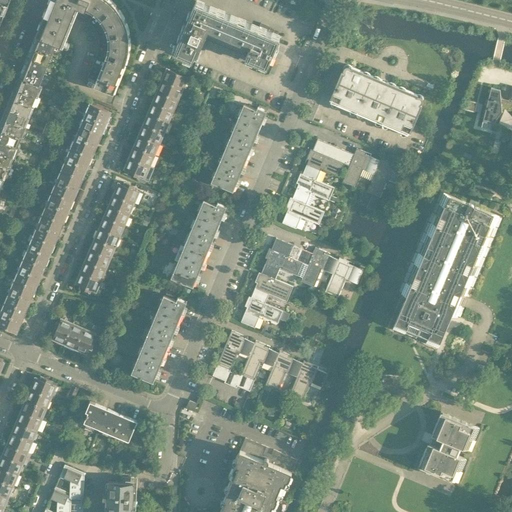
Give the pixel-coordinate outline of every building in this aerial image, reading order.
[(126,67),(128,59),(129,57),(129,56),(130,54),(130,50),(130,48),(130,45),(130,42),(130,38),(130,35),(129,31),(128,28),(127,25),(126,22),(125,19),(123,15),(121,13),(119,10),(118,8),(115,5),(113,3),(111,0),(110,0),(48,0),(48,1),(49,1),(46,9),(45,9),(43,14),(44,14),(41,22),(40,22),(38,26),(39,27),(36,35),(56,43),(63,47),(79,8),(85,10),(86,8),(95,12),(103,20),(108,29),(111,38),(111,49),(108,59),(97,88),(115,95),(126,67)] [(280,37),(272,33),(267,31),(269,26),(261,23),(258,27),(196,1),(175,51),(193,59),(195,53),(198,55),(206,38),(246,56),(246,57),(267,66),(280,37)] [(52,53),(56,43),(36,35),(32,46),(52,53)] [(47,64),(52,53),(32,46),(27,56),(47,64)] [(43,74),(47,64),(27,56),(23,66),(43,74)] [(423,100),(423,99),(423,97),(422,96),(420,95),(419,94),(417,95),(405,90),(404,88),(402,87),(400,87),(399,87),(395,85),(394,84),(392,83),(391,83),(389,83),(387,82),(380,79),(379,78),(377,77),(375,76),(373,76),(370,75),(369,73),(367,72),(365,72),(363,72),(351,67),(350,66),(349,65),(347,65),(346,65),(344,66),(343,67),(343,69),(343,70),(330,101),(408,133),(420,103),(422,102),(423,100)] [(39,84),(43,74),(23,66),(19,76),(39,84)] [(183,88),(187,77),(167,68),(163,79),(183,88)] [(41,85),(39,84),(19,76),(15,86),(37,95),(41,85)] [(178,99),(183,88),(163,79),(158,90),(178,99)] [(33,105),(37,95),(15,86),(11,96),(33,105)] [(511,88),(510,99),(511,99),(510,102),(501,101),(500,90),(491,87),(485,110),(484,110),(482,118),(483,118),(483,121),(487,122),(487,121),(493,123),(501,112),(501,110),(504,106),(511,110),(511,138),(510,138),(510,146),(511,146),(511,88)] [(174,110),(178,99),(158,90),(153,101),(174,110)] [(29,115),(33,105),(11,96),(7,106),(29,115)] [(64,117),(72,98),(68,97),(60,116),(64,117)] [(468,99),(466,109),(474,111),(477,101),(468,99)] [(169,121),(174,110),(153,101),(149,112),(169,121)] [(51,103),(48,111),(56,114),(59,106),(51,103)] [(101,133),(111,112),(90,103),(81,125),(101,133)] [(260,128),(265,115),(267,111),(258,107),(257,109),(244,104),(238,119),(260,128)] [(25,126),(29,115),(7,106),(3,117),(25,126)] [(164,132),(169,121),(149,112),(144,123),(164,132)] [(0,127),(21,136),(25,126),(3,117),(0,124),(0,127)] [(254,142),(257,134),(260,128),(238,119),(224,150),(246,159),(252,146),(254,147),(256,142),(254,142)] [(53,122),(52,122),(48,120),(47,123),(46,123),(42,134),(48,136),(53,122)] [(159,143),(164,132),(144,123),(139,134),(159,143)] [(92,156),(101,133),(81,125),(72,147),(92,156)] [(0,139),(17,146),(21,136),(0,127),(0,139)] [(155,154),(159,143),(139,134),(135,145),(155,154)] [(0,150),(13,156),(17,146),(0,139),(0,150)] [(319,153),(324,141),(317,139),(313,150),(319,153)] [(325,156),(330,144),(324,141),(319,153),(325,156)] [(332,158),(336,147),(330,144),(325,156),(332,158)] [(150,165),(155,154),(135,145),(130,156),(150,165)] [(82,178),(92,156),(72,147),(62,169),(82,178)] [(338,161),(343,149),(336,147),(332,158),(338,161)] [(344,164),(349,152),(343,149),(338,161),(344,164)] [(374,174),(380,160),(365,154),(366,152),(360,149),(359,152),(356,150),(354,154),(349,166),(342,182),(355,187),(363,169),(374,174)] [(0,162),(9,166),(13,156),(0,150),(0,162)] [(241,173),(244,166),(246,159),(224,150),(211,182),(233,191),(239,177),(241,178),(242,174),(241,173)] [(325,156),(319,153),(313,150),(311,153),(309,152),(306,159),(309,160),(302,174),(316,180),(321,169),(339,176),(344,164),(338,161),(332,158),(325,156)] [(349,166),(354,154),(349,152),(344,164),(349,166)] [(145,177),(150,165),(130,156),(125,168),(130,171),(129,173),(138,177),(140,175),(145,177)] [(399,184),(404,171),(389,164),(390,162),(384,160),(383,162),(380,160),(374,174),(366,192),(379,197),(387,180),(399,184)] [(0,174),(5,176),(9,166),(0,162),(0,174)] [(73,200),(82,178),(62,169),(53,191),(73,200)] [(329,200),(334,187),(316,180),(302,174),(301,177),(299,177),(296,183),(298,184),(292,198),(306,204),(311,193),(329,200)] [(134,202),(139,191),(133,189),(135,187),(125,182),(124,185),(118,183),(114,193),(134,202)] [(64,222),(73,200),(53,191),(44,213),(64,222)] [(470,294),(502,217),(441,192),(433,209),(429,220),(398,292),(412,298),(410,303),(404,301),(393,328),(438,347),(449,320),(445,318),(448,313),(460,318),(464,307),(461,306),(465,297),(468,298),(470,294)] [(129,213),(134,202),(114,193),(109,205),(129,213)] [(319,224),(324,211),(306,204),(292,198),(291,202),(289,201),(286,207),(288,208),(282,223),(296,228),(301,217),(319,224)] [(220,223),(225,210),(227,206),(217,202),(216,205),(204,200),(198,214),(220,223)] [(125,224),(129,213),(109,205),(105,215),(125,224)] [(54,243),(64,222),(44,213),(34,235),(54,243)] [(214,237),(217,229),(220,223),(198,214),(184,246),(206,255),(212,241),(214,242),(216,238),(214,237)] [(120,235),(125,224),(105,215),(100,226),(120,235)] [(115,246),(120,235),(100,226),(95,237),(115,246)] [(8,249),(16,230),(12,228),(4,248),(8,249)] [(45,265),(54,243),(34,235),(25,257),(45,265)] [(111,257),(115,246),(95,237),(90,248),(111,257)] [(278,252),(282,240),(276,238),(271,249),(278,252)] [(284,254),(289,243),(282,240),(278,252),(284,254)] [(290,257),(295,246),(289,243),(284,254),(290,257)] [(201,268),(203,262),(206,255),(184,246),(171,277),(193,287),(199,273),(201,273),(202,269),(201,268)] [(296,260),(301,248),(295,246),(290,257),(296,260)] [(106,268),(111,257),(90,248),(86,260),(106,268)] [(303,263),(308,251),(301,248),(296,260),(303,263)] [(284,254),(278,252),(271,249),(270,252),(267,252),(265,258),(267,259),(261,273),(275,279),(279,268),(297,275),(303,263),(296,260),(290,257),(284,254)] [(332,273),(338,259),(324,253),(325,251),(319,249),(318,251),(314,249),(313,253),(308,265),(301,281),(314,286),(321,269),(332,273)] [(308,265),(313,253),(308,251),(303,263),(308,265)] [(36,287),(45,265),(25,257),(16,279),(36,287)] [(357,284),(363,270),(348,264),(349,261),(343,259),(342,261),(338,259),(332,273),(325,291),(338,297),(345,279),(357,284)] [(101,279),(106,268),(86,260),(81,270),(101,279)] [(99,285),(101,279),(81,270),(76,283),(81,285),(80,287),(99,295),(102,286),(99,285)] [(287,299),(293,286),(275,279),(261,273),(260,276),(257,276),(255,282),(257,283),(251,297),(265,303),(269,292),(287,299)] [(26,309),(36,287),(16,279),(6,301),(26,309)] [(179,319),(185,306),(187,302),(178,298),(177,300),(164,295),(158,310),(179,319)] [(277,323),(283,310),(265,303),(251,297),(250,301),(247,300),(245,306),(247,307),(241,322),(254,327),(259,316),(277,323)] [(0,325),(17,332),(26,309),(6,301),(0,315),(0,325)] [(111,319),(116,308),(108,305),(103,316),(111,319)] [(174,333),(177,326),(179,319),(158,310),(144,342),(167,351),(172,338),(173,339),(176,333),(174,333)] [(64,343),(73,323),(62,318),(59,324),(57,322),(52,332),(55,333),(53,339),(64,343)] [(75,348),(84,328),(73,323),(64,343),(75,348)] [(92,328),(85,325),(84,328),(75,348),(86,353),(88,348),(91,349),(95,340),(99,341),(104,329),(94,325),(92,328)] [(263,328),(261,333),(272,338),(274,333),(271,331),(270,334),(264,331),(265,329),(263,328)] [(249,356),(254,343),(240,337),(241,334),(235,332),(234,334),(230,332),(217,364),(223,367),(229,369),(230,370),(238,352),(249,356)] [(161,364),(164,358),(167,351),(144,342),(131,373),(153,382),(159,368),(161,369),(162,364),(161,364)] [(250,391),(262,362),(273,366),(279,353),(264,347),(265,344),(259,342),(258,344),(254,343),(249,356),(241,374),(242,374),(248,377),(243,388),(250,391)] [(297,376),(303,363),(288,357),(289,354),(283,352),(282,354),(279,353),(273,366),(265,384),(278,390),(286,372),(297,376)] [(321,387),(327,373),(312,367),(313,365),(307,362),(306,364),(303,363),(297,376),(289,394),(302,400),(310,382),(321,387)] [(219,378),(223,367),(217,364),(212,375),(219,378)] [(225,380),(229,369),(223,367),(219,378),(225,380)] [(230,385),(235,372),(230,370),(229,369),(225,380),(224,382),(230,385)] [(242,374),(241,374),(235,372),(230,385),(236,387),(237,386),(242,374)] [(243,388),(248,377),(242,374),(237,386),(243,388)] [(51,397),(56,386),(50,383),(51,381),(42,377),(41,379),(35,377),(31,388),(51,397)] [(73,399),(78,388),(72,385),(67,397),(73,399)] [(46,408),(51,397),(31,388),(26,399),(46,408)] [(41,419),(46,408),(26,399),(21,410),(41,419)] [(195,409),(197,405),(197,403),(189,400),(187,405),(195,409)] [(129,440),(137,420),(124,415),(125,414),(121,412),(120,413),(90,401),(86,410),(88,411),(84,421),(129,440)] [(37,430),(41,419),(21,410),(16,421),(37,430)] [(470,451),(479,427),(441,411),(431,434),(431,435),(436,437),(432,445),(428,443),(418,466),(457,482),(466,459),(457,455),(460,447),(470,451)] [(32,441),(37,430),(16,421),(12,432),(32,441)] [(27,452),(32,441),(12,432),(7,444),(27,452)] [(275,504),(277,499),(279,493),(281,493),(281,492),(282,492),(284,487),(286,480),(288,481),(288,480),(289,480),(291,475),(290,475),(297,459),(280,452),(276,462),(269,460),(270,457),(265,455),(264,457),(261,456),(263,454),(259,452),(262,444),(245,437),(239,453),(238,453),(236,458),(236,459),(237,460),(235,466),(234,466),(232,471),(233,471),(232,473),(234,473),(231,480),(230,480),(228,485),(229,485),(228,486),(230,487),(227,494),(226,493),(224,498),(227,499),(225,504),(224,504),(222,507),(220,511),(270,511),(272,505),(274,506),(275,504)] [(27,465),(31,454),(27,452),(7,444),(2,454),(23,463),(27,465)] [(0,466),(18,474),(23,463),(2,454),(0,460),(0,466)] [(83,499),(84,475),(85,475),(85,473),(65,464),(60,476),(71,481),(71,493),(71,498),(83,499)] [(0,479),(13,485),(18,474),(0,466),(0,479)] [(131,511),(133,482),(130,482),(128,479),(128,478),(121,478),(122,475),(121,475),(121,482),(109,481),(108,495),(103,494),(103,500),(108,500),(107,511),(131,511)] [(0,492),(9,496),(13,485),(0,479),(0,492)] [(70,511),(71,498),(71,493),(60,488),(56,486),(55,486),(50,498),(58,501),(57,511),(70,511)] [(0,504),(4,506),(9,496),(0,492),(0,504)]
